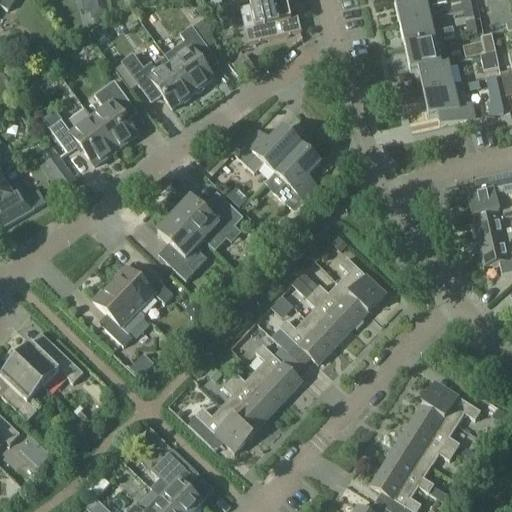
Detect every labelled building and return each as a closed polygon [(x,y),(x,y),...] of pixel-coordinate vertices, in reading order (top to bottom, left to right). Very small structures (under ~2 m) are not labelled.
[(16,0),(0,0),(0,9),(8,14),(16,0)] [(110,18),(105,0),(86,0),(90,15),(94,15),(96,22),(110,18)] [(218,0),(209,0),(211,8),(220,6),(218,0)] [(248,0),(251,9),(286,1),(285,0),(248,0)] [(399,28),(430,21),(424,0),(414,0),(394,5),(399,28)] [(286,1),(251,9),(255,30),(244,32),(247,46),(301,34),(298,20),(291,22),(286,1)] [(132,18),(123,24),(128,33),(138,27),(132,18)] [(404,51),(435,45),(430,21),(399,28),(404,51)] [(468,37),(476,35),(474,23),(466,25),(468,37)] [(95,46),(107,37),(99,26),(87,35),(95,46)] [(164,59),(170,67),(193,98),(195,96),(198,96),(204,92),(204,89),(214,82),(197,59),(207,51),(192,30),(180,39),(184,44),(164,59)] [(485,58),(495,56),(491,37),(484,38),(481,39),(485,58)] [(409,75),(448,66),(443,43),(435,45),(404,51),(409,75)] [(483,73),(498,69),(495,56),(485,58),(480,59),(483,73)] [(233,66),(245,75),(252,66),(241,57),(233,66)] [(193,98),(170,67),(157,76),(150,67),(143,72),(132,58),(121,66),(150,106),(161,98),(172,113),(181,106),(185,106),(190,103),(190,99),(193,98)] [(423,96),(457,89),(456,88),(453,89),(448,66),(409,75),(410,75),(417,73),(423,96)] [(491,119),(501,117),(502,116),(494,80),(487,82),(492,106),(488,107),(491,119)] [(91,121),(115,154),(136,139),(126,124),(137,116),(132,109),(114,85),(94,99),(104,112),(91,121)] [(457,89),(423,96),(428,120),(447,116),(450,128),(476,122),(473,106),(461,108),(457,89)] [(94,170),(115,154),(91,121),(70,137),(61,124),(49,132),(67,156),(78,148),(94,170)] [(274,177),(301,149),(282,131),(264,150),(254,141),(236,160),(254,177),(263,167),(274,177)] [(301,149),(274,177),(264,188),(293,215),(311,196),(301,186),(319,167),(301,149)] [(55,180),(67,174),(60,159),(48,165),(55,180)] [(69,190),(77,185),(71,175),(63,181),(69,190)] [(472,222),(511,213),(511,211),(509,197),(511,196),(511,175),(474,184),(477,196),(467,198),(472,222)] [(0,178),(0,233),(45,207),(38,193),(26,200),(19,187),(8,193),(0,178)] [(175,218),(203,244),(215,232),(218,236),(229,225),(235,230),(243,221),(226,205),(211,220),(191,201),(175,218)] [(477,245),(511,237),(511,213),(472,222),(477,245)] [(195,252),(203,244),(175,218),(157,236),(176,254),(165,266),(186,285),(194,276),(187,270),(200,257),(195,252)] [(273,243),(280,235),(274,229),(267,237),(273,243)] [(511,275),(511,237),(477,245),(483,269),(498,266),(501,278),(511,275)] [(348,247),(339,238),(333,245),(342,253),(348,247)] [(263,253),(270,246),(263,240),(257,247),(263,253)] [(338,288),(367,316),(385,298),(346,261),(340,268),(348,276),(338,288)] [(112,290),(138,315),(154,298),(164,307),(173,298),(154,281),(146,289),(126,270),(116,280),(118,283),(112,290)] [(298,282),(306,289),(311,284),(304,277),(298,282)] [(300,295),(306,289),(298,282),(293,288),(300,295)] [(352,333),(367,316),(338,288),(328,298),(319,290),(313,296),(352,333)] [(122,332),(138,315),(112,290),(105,297),(102,294),(92,305),(113,324),(105,333),(123,351),(132,342),(122,332)] [(334,351),(352,333),(313,296),(307,303),(316,311),(305,322),(334,351)] [(318,369),(334,351),(305,322),(294,333),(286,325),(279,332),(288,340),(279,349),(281,350),(301,370),(310,361),(318,369)] [(137,348),(149,341),(143,330),(131,338),(137,348)] [(15,363),(43,390),(50,397),(66,380),(73,388),(82,378),(82,379),(83,378),(40,337),(15,363)] [(301,370),(281,350),(273,359),(263,349),(256,356),(265,364),(255,375),(284,403),(301,386),(293,378),(301,370)] [(28,406),(43,390),(15,363),(0,379),(0,399),(27,426),(28,425),(37,415),(28,406)] [(214,370),(208,377),(215,384),(221,377),(214,370)] [(268,421),(284,403),(255,375),(244,386),(235,378),(229,384),(268,421)] [(251,439),(268,421),(229,384),(223,391),(232,399),(221,410),(251,439)] [(422,407),(456,430),(465,416),(475,423),(480,415),(435,387),(422,407)] [(448,443),(456,430),(422,407),(409,428),(454,456),(458,449),(448,443)] [(234,457),(251,439),(221,410),(211,421),(203,413),(187,429),(215,455),(223,446),(234,457)] [(82,423),(84,421),(78,415),(80,413),(78,411),(74,416),(82,423)] [(505,426),(509,419),(499,412),(496,419),(505,426)] [(0,449),(5,444),(10,449),(18,439),(19,440),(20,439),(0,419),(0,449)] [(449,464),(454,456),(409,428),(396,448),(431,470),(439,457),(449,464)] [(149,431),(134,447),(138,451),(158,451),(164,446),(149,431)] [(33,443),(21,456),(27,461),(39,449),(33,443)] [(423,483),(431,470),(396,448),(383,468),(418,490),(428,497),(433,489),(423,483)] [(471,467),(476,460),(466,454),(462,461),(471,467)] [(161,503),(171,511),(198,511),(202,508),(200,506),(212,493),(197,479),(194,482),(168,457),(151,475),(170,493),(161,503)] [(410,502),(418,490),(383,468),(370,489),(381,496),(374,506),(383,511),(418,511),(421,509),(410,502)] [(95,500),(103,491),(96,484),(87,494),(95,500)] [(171,511),(161,503),(152,494),(136,511),(135,510),(132,511),(171,511)] [(445,508),(450,501),(439,495),(435,501),(445,508)] [(106,511),(97,503),(88,511),(106,511)]
